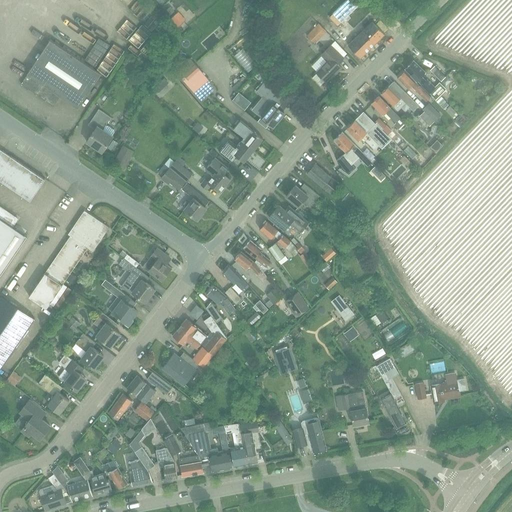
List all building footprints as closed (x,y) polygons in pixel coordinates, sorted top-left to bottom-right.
[(346,0),(330,16),(335,22),(353,2),(350,0),(346,0)] [(342,19),(333,28),(344,40),(353,31),(342,19)] [(348,46),(354,51),(361,58),(385,34),(383,33),(388,28),(381,21),(376,25),(372,22),(348,46)] [(315,44),(327,32),(319,24),(307,36),(315,44)] [(28,74),(22,84),(54,106),(61,96),(78,108),(101,74),(51,40),(28,74)] [(335,41),(331,45),(343,58),(347,54),(335,41)] [(317,73),(326,82),(341,67),(338,64),(344,58),(343,58),(331,45),(322,55),(329,61),(317,73)] [(406,69),(428,92),(436,99),(435,100),(444,109),(449,104),(440,96),(446,89),(440,82),(435,87),(427,79),(425,81),(420,75),(424,71),(414,61),(406,69)] [(435,66),(431,70),(441,80),(448,74),(444,70),(446,69),(439,62),(435,66)] [(9,75),(20,82),(25,74),(14,67),(9,75)] [(226,69),(214,75),(218,83),(230,78),(226,69)] [(410,86),(426,102),(431,97),(405,71),(397,78),(408,88),(410,86)] [(263,97),(253,110),(261,117),(270,124),(273,127),(285,113),(283,112),(290,103),(268,79),(257,92),(263,97)] [(209,80),(194,93),(201,102),(217,89),(209,80)] [(389,86),(381,94),(398,111),(401,108),(405,112),(410,107),(413,111),(419,106),(412,99),(394,81),(389,86)] [(238,94),(233,100),(244,109),(249,103),(238,94)] [(396,114),(379,96),(372,103),(376,108),(375,109),(375,112),(378,116),(382,116),(385,112),(396,123),(394,125),(399,129),(405,123),(396,114)] [(429,103),(422,109),(424,112),(434,122),(438,126),(441,123),(437,119),(441,115),(429,103)] [(102,152),(113,136),(112,136),(115,133),(114,130),(108,126),(105,127),(111,118),(99,109),(88,125),(95,130),(87,142),(102,152)] [(364,112),(363,112),(347,128),(359,141),(362,137),(374,149),(380,144),(368,132),(373,127),(376,129),(375,130),(388,143),(386,145),(392,150),(397,145),(384,133),(375,123),(364,112)] [(424,112),(419,117),(429,127),(434,122),(424,112)] [(445,118),(454,125),(457,121),(449,113),(445,118)] [(261,117),(258,122),(266,129),(270,124),(262,117),(261,117)] [(379,118),(375,123),(384,133),(389,128),(379,118)] [(254,150),(263,139),(241,120),(234,129),(244,137),(242,140),(254,150)] [(405,145),(389,128),(384,133),(397,145),(402,150),(405,146),(404,146),(405,145)] [(342,132),(334,141),(346,153),(344,155),(352,164),(359,157),(368,166),(372,162),(342,132)] [(244,162),(254,150),(242,140),(237,146),(230,140),(219,152),(231,162),(236,156),(244,162)] [(438,141),(432,147),(437,152),(443,146),(438,141)] [(123,146),(113,164),(125,170),(134,152),(123,146)] [(0,173),(12,156),(11,156),(3,151),(4,151),(3,150),(3,151),(0,148),(0,173)] [(344,155),(337,160),(348,173),(355,168),(352,164),(344,155)] [(417,155),(413,159),(421,168),(425,163),(417,155)] [(45,179),(44,178),(44,179),(37,174),(37,173),(36,173),(28,168),(29,168),(28,167),(28,168),(20,162),(19,162),(12,157),(12,156),(0,173),(0,180),(5,184),(4,184),(5,185),(5,184),(13,189),(13,190),(14,190),(21,195),(21,196),(22,195),(29,201),(30,201),(45,180),(45,179)] [(192,175),(176,162),(175,161),(175,162),(170,158),(165,164),(170,168),(169,169),(185,182),(192,175)] [(230,179),(224,174),(229,169),(215,158),(206,170),(214,176),(209,182),(205,179),(201,185),(207,190),(211,185),(220,192),(230,179)] [(307,174),(323,187),(332,195),(340,185),(315,164),(307,174)] [(376,166),(372,171),(376,175),(380,171),(376,166)] [(185,182),(169,169),(161,179),(168,185),(170,183),(179,190),(185,182)] [(187,183),(182,189),(194,198),(193,199),(189,204),(185,209),(185,210),(197,220),(206,208),(205,207),(210,201),(198,192),(187,183)] [(310,206),(319,196),(308,186),(303,192),(296,185),(286,197),(299,207),(304,201),(310,206)] [(12,226),(17,217),(0,205),(0,275),(27,236),(12,226)] [(309,222),(289,206),(286,210),(279,205),(269,217),(284,230),(289,223),(301,233),(309,222)] [(109,227),(85,210),(68,234),(71,236),(29,296),(47,308),(88,247),(93,251),(109,227)] [(297,248),(292,242),(267,221),(260,229),(273,240),(275,237),(279,240),(278,241),(287,249),(291,252),(297,248)] [(297,249),(301,254),(305,250),(294,238),(291,240),(298,248),(297,249)] [(250,240),(244,248),(257,260),(254,262),(264,272),(270,267),(269,266),(271,263),(261,254),(264,251),(250,240)] [(276,243),(269,248),(268,248),(278,262),(285,257),(276,243)] [(140,264),(122,251),(123,250),(119,247),(116,252),(129,262),(136,268),(140,264)] [(157,248),(149,260),(143,268),(149,272),(150,270),(162,280),(171,268),(167,264),(171,259),(157,248)] [(252,266),(258,275),(263,282),(268,278),(264,272),(254,262),(241,251),(235,259),(247,270),(252,266)] [(303,254),(300,256),(310,269),(312,268),(303,254)] [(155,289),(146,283),(150,278),(136,268),(129,262),(131,273),(121,287),(131,294),(133,293),(145,302),(155,289)] [(248,284),(230,265),(224,273),(233,284),(234,283),(242,292),(244,290),(243,289),(248,284)] [(333,278),(325,285),(329,289),(337,282),(333,278)] [(132,307),(136,302),(125,294),(125,295),(112,285),(107,281),(106,280),(102,285),(118,297),(108,309),(128,324),(138,312),(132,307)] [(228,314),(235,309),(226,295),(214,285),(207,294),(218,303),(220,302),(228,314)] [(231,287),(225,292),(236,304),(242,299),(231,287)] [(283,295),(276,287),(266,295),(275,305),(283,295)] [(298,291),(285,301),(296,317),(310,308),(298,291)] [(340,295),(331,301),(346,320),(354,314),(340,295)] [(1,296),(0,298),(0,368),(1,369),(35,319),(1,296)] [(211,303),(206,309),(216,323),(222,319),(211,303)] [(191,313),(197,318),(203,311),(197,306),(191,313)] [(382,311),(375,316),(381,324),(388,320),(382,311)] [(115,329),(118,324),(102,312),(94,323),(102,329),(97,336),(111,347),(121,334),(115,329)] [(257,312),(248,320),(252,324),(261,317),(257,312)] [(387,318),(391,326),(399,322),(395,314),(387,318)] [(73,317),(69,322),(73,325),(77,328),(80,323),(73,317)] [(187,319),(180,328),(200,344),(207,336),(187,319)] [(77,328),(73,325),(72,325),(65,320),(63,323),(74,331),(77,328)] [(227,338),(218,325),(213,330),(216,332),(217,331),(227,339),(227,338)] [(200,344),(180,328),(173,336),(184,345),(187,341),(197,349),(200,344)] [(352,328),(344,334),(349,340),(357,334),(352,328)] [(214,355),(227,339),(217,331),(216,332),(204,347),(214,355)] [(93,347),(96,343),(83,333),(77,342),(88,350),(81,359),(89,365),(88,365),(91,367),(91,366),(94,369),(104,356),(93,347)] [(203,347),(193,359),(204,368),(210,360),(214,355),(203,347)] [(277,353),(275,353),(279,364),(293,360),(290,348),(288,349),(287,347),(276,350),(277,353)] [(195,370),(199,364),(194,360),(184,352),(180,358),(174,353),(163,367),(176,377),(175,379),(182,385),(183,383),(184,384),(196,370),(195,370)] [(80,374),(84,369),(65,355),(59,363),(66,368),(59,377),(65,382),(77,391),(87,378),(80,374)] [(400,374),(395,366),(390,357),(376,365),(386,382),(400,374)] [(147,379),(167,394),(173,387),(153,372),(147,379)] [(460,396),(459,392),(455,372),(444,374),(446,382),(442,382),(442,386),(432,388),(435,402),(444,401),(444,397),(447,396),(448,398),(460,396)] [(59,393),(59,392),(63,388),(46,374),(38,384),(54,396),(48,404),(60,413),(69,401),(59,393)] [(127,388),(133,392),(146,403),(157,390),(137,375),(127,388)] [(13,391),(19,384),(14,380),(8,387),(13,391)] [(415,384),(416,392),(418,399),(427,398),(424,382),(415,384)] [(397,405),(404,401),(399,390),(381,399),(396,428),(407,422),(397,405)] [(363,391),(346,394),(349,409),(351,408),(351,410),(352,415),(354,425),(369,422),(366,408),(363,391)] [(109,414),(117,419),(131,400),(123,394),(109,414)] [(346,394),(339,396),(341,410),(349,409),(346,394)] [(301,397),(302,408),(310,407),(309,396),(301,397)] [(20,413),(22,414),(15,424),(22,430),(29,436),(32,432),(40,439),(50,426),(41,419),(46,412),(30,400),(20,413)] [(151,418),(156,413),(142,401),(134,411),(148,422),(151,418)] [(156,428),(151,418),(148,422),(142,429),(145,434),(156,428)] [(102,420),(94,426),(99,432),(107,426),(102,420)] [(265,426),(264,420),(239,423),(241,435),(252,433),(259,432),(258,427),(265,426)] [(327,449),(318,421),(313,423),(313,422),(305,424),(302,425),(303,429),(293,431),(295,439),(297,447),(307,444),(308,448),(312,447),(313,451),(314,452),(327,449)] [(199,455),(205,464),(211,463),(213,471),(232,467),(226,435),(225,426),(224,425),(212,427),(211,422),(182,427),(199,455)] [(241,435),(239,423),(225,426),(226,435),(235,434),(237,447),(231,448),(234,467),(246,464),(243,446),(241,435)] [(241,435),(243,446),(246,464),(258,462),(254,444),(252,433),(241,435)] [(182,451),(174,436),(164,441),(168,448),(172,456),(182,451)] [(109,453),(105,447),(100,451),(104,457),(109,453)] [(175,462),(172,456),(168,448),(161,449),(163,456),(158,457),(160,466),(163,466),(166,479),(178,477),(175,462)] [(155,467),(142,449),(136,454),(140,460),(149,472),(155,467)] [(202,464),(205,464),(199,455),(179,458),(182,476),(204,472),(202,464)] [(108,477),(105,473),(94,476),(92,470),(90,471),(80,457),(73,461),(86,480),(88,480),(91,479),(96,495),(112,490),(108,477)] [(152,482),(149,472),(140,460),(128,462),(133,486),(152,482)] [(128,484),(118,469),(109,474),(118,488),(128,484)] [(86,480),(68,486),(66,482),(69,481),(62,471),(56,476),(58,478),(64,487),(66,491),(69,490),(73,502),(93,496),(88,480),(86,480)] [(61,484),(54,474),(49,478),(55,487),(56,488),(61,484)] [(55,487),(53,488),(54,491),(61,489),(63,495),(68,493),(61,484),(56,488),(55,487)] [(63,495),(61,489),(54,491),(41,496),(46,511),(66,504),(63,495)]
